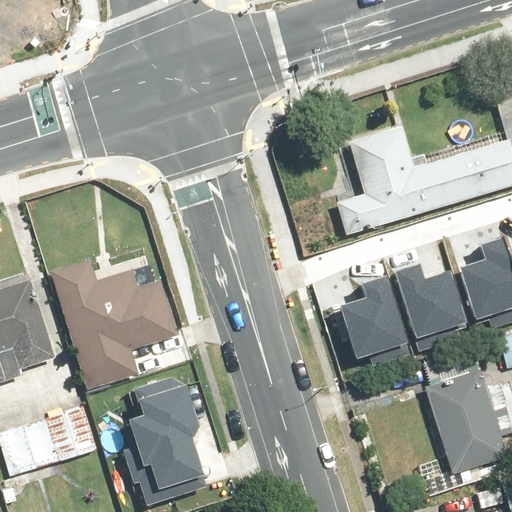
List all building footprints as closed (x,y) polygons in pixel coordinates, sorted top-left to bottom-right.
[(329,203),(341,241),(511,187),(511,97),(493,104),(502,134),(413,162),(401,123),(342,142),(358,194),(329,203)] [(455,261),(475,323),(511,311),(511,270),(501,235),(480,241),(483,253),(455,261)] [(44,273),(81,395),(136,378),(129,353),(178,338),(161,281),(136,289),(129,267),(91,279),(85,261),(44,273)] [(416,346),(465,329),(444,268),(416,277),(413,266),(391,274),(416,346)] [(336,303),(357,365),(405,348),(380,276),(359,283),(363,294),(336,303)] [(0,293),(0,388),(59,371),(32,284),(0,293)] [(511,327),(489,334),(501,370),(511,366),(511,327)] [(474,350),(409,370),(442,476),(507,455),(474,350)] [(112,408),(141,504),(206,485),(191,432),(200,430),(183,374),(127,390),(131,402),(112,408)] [(0,431),(0,463),(5,479),(93,452),(79,407),(0,431)] [(511,511),(511,472),(495,477),(504,511),(511,511)]
